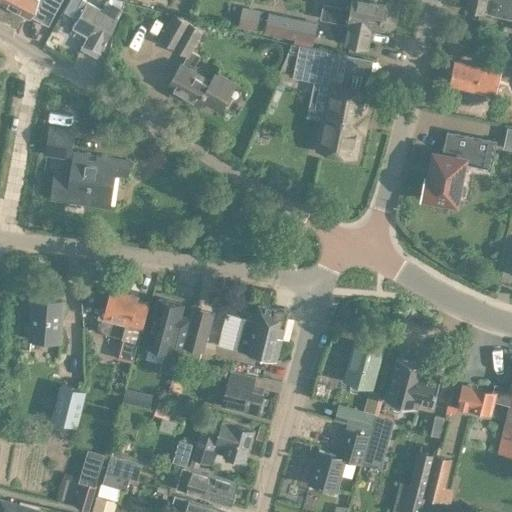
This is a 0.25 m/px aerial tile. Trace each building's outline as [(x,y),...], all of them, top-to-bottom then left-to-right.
[(0,0),(0,1),(26,15),(27,12),(45,21),(54,3),(49,0),(0,0)] [(85,34),(81,41),(79,45),(94,53),(114,16),(120,7),(107,0),(102,0),(98,7),(84,0),(78,0),(71,15),(74,17),(70,26),(85,34)] [(348,22),(344,42),(366,46),(370,27),(378,29),(380,17),(382,17),(384,16),(386,7),(384,5),(383,5),(383,2),(373,0),(349,0),(348,8),(322,2),(319,16),(348,22)] [(511,0),(466,0),(465,6),(499,14),(511,17),(510,26),(511,26),(511,0)] [(244,6),(239,26),(254,30),(259,10),(244,6)] [(262,32),(311,42),(315,19),(267,10),(262,32)] [(173,12),(160,38),(186,53),(180,63),(180,62),(166,86),(197,103),(200,97),(210,80),(210,79),(190,68),(198,54),(189,48),(200,29),(173,12)] [(345,57),(296,44),(289,74),(328,85),(311,149),(345,158),(363,93),(337,86),(345,57)] [(480,64),(453,57),(448,80),(487,89),(490,77),(507,81),(510,68),(481,61),(480,64)] [(210,79),(210,80),(200,97),(219,108),(233,82),(215,71),(210,79)] [(273,88),(279,91),(282,84),(278,82),(275,81),(272,88),(273,88)] [(275,101),(269,98),(268,98),(266,105),(272,107),(273,108),(275,101)] [(502,121),(506,106),(486,101),(482,116),(502,121)] [(73,128),(49,124),(46,150),(69,154),(73,128)] [(449,193),(456,195),(457,191),(464,155),(462,155),(463,147),(492,153),(495,138),(445,128),(442,143),(446,144),(444,152),(432,149),(427,175),(424,175),(422,188),(434,190),(433,192),(434,194),(447,197),(449,195),(449,193)] [(511,128),(505,128),(501,146),(511,148),(511,128)] [(73,150),(72,158),(70,172),(54,169),(50,195),(67,198),(68,192),(83,194),(82,200),(108,204),(113,171),(126,173),(128,159),(73,150)] [(97,292),(94,302),(100,304),(98,313),(100,313),(97,325),(101,331),(120,336),(115,355),(130,359),(136,338),(137,338),(147,301),(135,298),(136,292),(110,285),(107,295),(97,292)] [(62,298),(32,296),(29,336),(58,339),(62,298)] [(169,350),(168,353),(180,356),(182,345),(187,326),(188,321),(177,318),(180,304),(159,299),(157,298),(145,344),(169,350)] [(241,314),(232,347),(275,358),(284,323),(283,323),(286,313),(284,309),(273,307),(273,306),(257,302),(253,317),(241,314)] [(192,307),(188,321),(187,326),(182,345),(200,350),(210,311),(192,307)] [(354,339),(343,378),(370,385),(381,347),(354,339)] [(418,405),(419,399),(433,402),(440,374),(427,370),(429,364),(396,355),(385,396),(418,405)] [(257,413),(258,409),(261,410),(264,398),(261,397),(264,388),(252,385),(255,374),(232,368),(223,404),(257,413)] [(511,370),(508,386),(496,383),(492,387),(491,389),(460,382),(454,404),(490,413),(493,400),(501,401),(501,399),(509,401),(505,417),(508,417),(504,432),(511,433),(511,370)] [(51,417),(75,423),(84,387),(60,382),(51,417)] [(144,390),(141,403),(149,405),(152,392),(144,390)] [(152,412),(162,415),(168,417),(173,403),(157,397),(152,412)] [(337,403),(334,415),(344,418),(369,425),(372,413),(348,406),(337,403)] [(443,414),(434,412),(430,432),(438,434),(443,414)] [(372,413),(369,425),(386,430),(390,418),(372,413)] [(200,429),(191,458),(211,464),(217,444),(224,446),(222,453),(243,459),(252,428),(220,418),(216,434),(200,429)] [(308,480),(335,488),(343,459),(360,463),(368,433),(343,426),(336,453),(317,448),(308,480)] [(382,435),(370,432),(361,462),(374,465),(382,435)] [(192,442),(178,438),(171,460),(182,463),(185,464),(192,442)] [(85,446),(77,476),(81,477),(93,481),(102,451),(85,446)] [(419,511),(424,495),(434,453),(416,449),(402,509),(413,511),(419,511)] [(108,453),(103,468),(135,478),(139,462),(108,453)] [(449,457),(434,453),(424,495),(439,499),(449,457)] [(180,471),(182,465),(182,463),(175,461),(173,469),(180,471)] [(233,489),(235,480),(182,465),(176,486),(229,501),(230,499),(232,498),(234,491),(233,489)] [(135,478),(103,468),(96,494),(126,503),(128,494),(122,492),(126,476),(135,479),(135,478)] [(87,509),(95,481),(93,481),(81,477),(73,505),(87,509)] [(170,503),(174,504),(171,511),(225,511),(227,509),(182,496),(173,493),(170,503)] [(108,511),(110,511),(114,502),(93,496),(88,511),(98,511),(99,509),(108,511)] [(0,511),(35,511),(37,508),(4,499),(0,511),(0,510),(0,511)]
